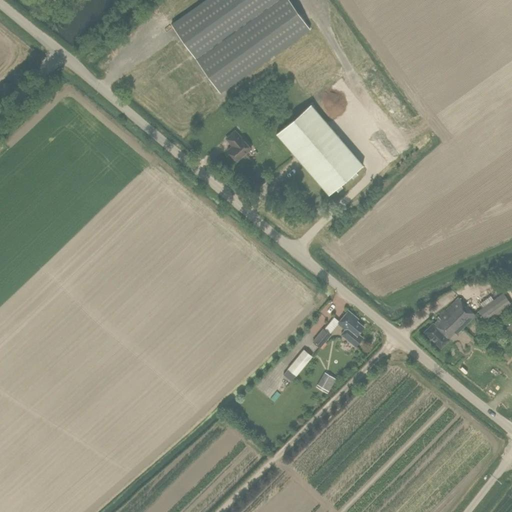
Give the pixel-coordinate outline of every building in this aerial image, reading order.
[(208,0),(172,27),(223,95),(312,29),(290,0),(208,0)] [(276,133),(329,194),(363,164),(311,103),(276,133)] [(242,138),(241,138),(235,130),(226,138),(232,146),(227,150),(236,160),(251,148),(242,138)] [(478,309),(488,323),(511,305),(503,292),(478,309)] [(476,315),(458,297),(436,318),(437,320),(434,323),(433,323),(424,331),(440,348),(449,339),(448,338),(454,332),(456,334),(476,315)] [(341,334),(355,346),(362,337),(358,333),(364,326),(354,319),(356,317),(348,310),(337,323),(345,329),(341,334)] [(511,323),(509,325),(503,330),(511,339),(511,338),(511,323)] [(330,335),(322,328),(312,341),(320,348),(330,335)] [(288,369),(297,376),(313,357),(304,350),(288,369)] [(328,391),(334,381),(325,376),(319,386),(328,391)]
